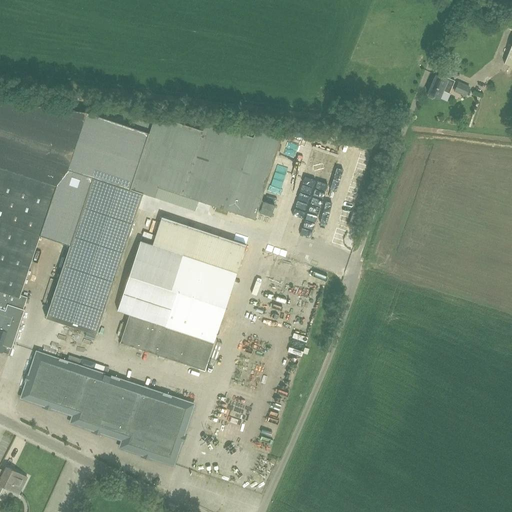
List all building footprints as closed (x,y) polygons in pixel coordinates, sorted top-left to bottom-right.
[(428,93),(427,95),(428,97),(432,99),(434,99),(435,97),(439,98),(444,87),(450,90),(454,81),(447,78),(446,80),(436,75),(428,93)] [(56,185),(68,170),(87,112),(0,100),(0,351),(8,354),(28,298),(19,294),(56,185)] [(155,114),(152,124),(132,189),(144,194),(154,197),(158,188),(254,220),(282,137),(256,128),(253,137),(206,121),(203,130),(155,114)] [(296,134),(295,144),(304,144),(305,134),(296,134)] [(93,178),(46,317),(96,334),(144,194),(132,189),(93,178)] [(204,369),(246,246),(162,218),(152,246),(140,242),(118,309),(130,313),(121,341),(204,369)] [(285,298),(285,290),(269,290),(268,298),(285,298)] [(304,298),(301,307),(308,309),(311,300),(304,298)] [(80,333),(79,341),(92,342),(93,334),(80,333)] [(174,464),(194,404),(50,357),(47,367),(38,364),(41,354),(37,353),(22,398),(74,415),(72,423),(123,440),(121,447),(174,464)] [(265,439),(275,443),(278,437),(268,432),(265,439)] [(7,467),(4,472),(0,481),(0,484),(19,494),(28,477),(7,467)]
